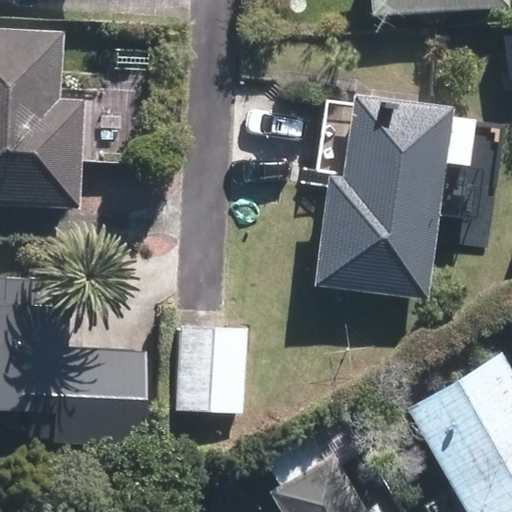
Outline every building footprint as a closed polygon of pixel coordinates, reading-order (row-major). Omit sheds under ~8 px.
[(52,31),(0,29),(0,189),(76,192),(79,102),(50,101),(52,31)] [(420,284),(442,108),(353,98),(344,178),(331,176),(319,272),(420,284)] [(55,351),(57,283),(0,281),(0,400),(57,402),(57,420),(111,421),(113,353),(55,351)] [(511,305),(501,315),(511,327),(511,305)] [(241,329),(183,326),(180,400),(238,402),(241,329)] [(511,511),(511,387),(499,364),(417,410),(473,511),(511,511)]
